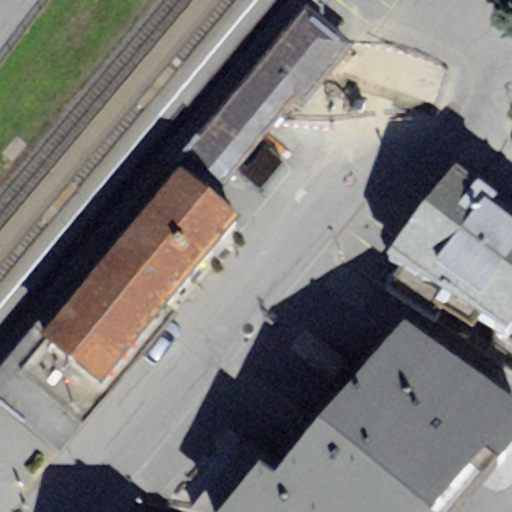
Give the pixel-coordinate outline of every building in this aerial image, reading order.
[(354,44),(308,7),(188,153),(227,184),(295,102),(302,107),(354,44)] [(227,184),(188,153),(184,158),(180,163),(219,195),(223,189),(227,184)] [(265,157),(245,180),(251,186),(258,192),(279,169),(265,157)] [(219,195),(180,163),(41,333),(102,382),(200,264),(212,249),(241,213),(219,195)] [(511,206),(454,165),(391,252),(507,335),(511,328),(511,206)] [(320,419),(432,506),(482,442),(501,457),(511,442),(511,397),(403,313),(320,419)] [(427,511),(432,506),(320,419),(278,473),(260,459),(218,511),(427,511)]
